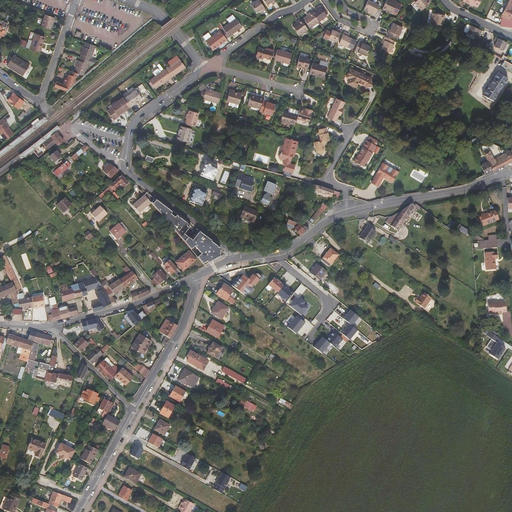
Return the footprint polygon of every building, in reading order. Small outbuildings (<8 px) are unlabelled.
[(264,10),(257,0),(256,0),(250,5),(255,13),(259,10),(261,12),(264,10)] [(368,0),(367,0),(366,2),(363,8),(368,10),(371,12),(370,13),(374,15),(377,8),(378,5),(368,0)] [(396,2),(391,0),(385,0),(383,7),(381,10),(385,11),(386,10),(391,12),(396,2)] [(416,0),(415,2),(421,10),(431,2),(429,0),(416,0)] [(511,0),(509,0),(502,14),(511,17),(511,14),(511,0)] [(315,11),(314,9),(310,12),(318,23),(326,17),(320,8),(315,11)] [(318,23),(310,12),(307,14),(306,15),(308,16),(303,20),(310,28),(318,23)] [(45,14),(41,26),(50,30),(52,24),(54,18),(45,14)] [(442,20),(444,20),(445,16),(432,14),(431,24),(441,26),(442,20)] [(501,26),(511,27),(511,19),(501,17),(501,26)] [(299,19),(296,22),(297,23),(292,27),(298,35),(307,29),(299,19)] [(224,30),(221,32),(226,38),(239,29),(232,20),(222,27),(224,30)] [(387,30),(385,34),(396,39),(401,28),(392,24),(390,27),(388,31),(387,30)] [(481,31),(471,26),(470,26),(468,25),(467,26),(465,30),(465,32),(467,33),(466,34),(475,38),(478,34),(480,35),(481,31)] [(335,42),(340,31),(337,29),(336,29),(335,31),(331,30),(327,38),(335,42)] [(221,32),(220,30),(206,41),(211,48),(217,44),(218,45),(226,39),(226,38),(221,32)] [(346,34),(343,32),(338,43),(346,47),(350,38),(345,36),(346,34)] [(29,49),(39,53),(42,45),(41,45),(44,37),(35,33),(29,49)] [(388,53),(394,41),(384,37),(382,40),(384,41),(382,44),(380,49),(388,53)] [(495,37),(493,41),(496,43),(494,47),(503,51),(507,43),(505,42),(495,37)] [(361,42),(358,40),(353,52),(364,57),(368,47),(363,45),(360,44),(361,42)] [(91,58),(95,46),(86,43),(83,50),(82,50),(81,54),(91,58)] [(263,57),(270,59),(273,49),(266,47),(265,48),(257,46),(255,56),(262,58),(263,57)] [(291,53),(277,49),(274,59),(288,63),(291,53)] [(98,60),(91,58),(81,54),(79,61),(78,60),(76,65),(77,65),(74,72),(83,75),(86,68),(87,69),(89,64),(93,65),(98,60)] [(7,66),(22,75),(28,64),(13,55),(7,66)] [(170,65),(165,69),(171,77),(174,75),(174,76),(185,67),(179,59),(176,55),(168,62),(170,65)] [(302,66),(308,67),(310,59),(299,55),(296,65),(301,67),(302,66)] [(511,64),(504,60),(502,65),(511,71),(511,64)] [(312,62),(309,73),(314,75),(315,73),(324,76),(327,66),(312,62)] [(365,86),(372,84),(369,77),(365,76),(361,77),(358,76),(359,73),(349,68),(345,76),(349,78),(346,82),(355,86),(357,81),(365,85),(365,86)] [(165,69),(164,69),(149,80),(155,88),(171,77),(165,69)] [(74,72),(69,70),(67,78),(66,77),(64,81),(63,84),(56,82),(54,86),(66,91),(74,84),(75,80),(77,81),(83,75),(74,72)] [(497,72),(483,94),(493,101),(508,78),(497,72)] [(199,97),(218,103),(221,93),(205,88),(204,91),(201,90),(199,97)] [(241,93),(237,92),(233,91),(234,90),(229,89),(226,100),(238,104),(241,93)] [(136,90),(124,98),(130,106),(130,107),(134,104),(134,105),(139,102),(138,101),(142,98),(136,90)] [(61,105),(72,96),(70,94),(59,103),(61,105)] [(15,95),(14,97),(12,96),(9,100),(19,108),(24,102),(15,95)] [(263,99),(263,97),(260,96),(260,97),(253,95),(250,105),(260,108),(263,99)] [(124,98),(123,97),(111,106),(112,107),(107,111),(114,120),(119,117),(118,115),(126,109),(130,106),(124,98)] [(328,118),(335,121),(337,118),(339,115),(340,115),(343,108),(342,108),(345,102),(336,98),(329,114),(329,115),(328,118)] [(270,101),(263,99),(260,108),(259,111),(272,114),(275,103),(270,102),(270,101)] [(297,115),(296,117),(309,121),(313,109),(309,108),(308,110),(307,110),(299,107),(299,109),(297,115)] [(185,123),(194,126),(198,113),(188,110),(185,123)] [(280,121),(294,125),(296,117),(297,115),(289,112),(283,111),(280,121)] [(3,118),(0,120),(0,134),(6,141),(14,134),(9,128),(8,126),(9,125),(3,118)] [(176,139),(187,142),(191,129),(180,126),(176,139)] [(315,142),(317,151),(322,154),(325,149),(324,145),(327,141),(330,140),(328,132),(327,133),(326,128),(318,129),(319,134),(320,134),(321,138),(319,141),(315,142)] [(59,136),(56,132),(53,134),(38,145),(44,152),(55,144),(57,146),(64,142),(59,136)] [(292,152),(295,153),(298,143),(285,139),(283,149),(281,149),(279,159),(284,160),(283,164),(286,165),(284,171),(292,173),(295,165),(289,164),(291,157),(292,152)] [(375,145),(366,140),(362,147),(359,151),(360,151),(357,156),(354,161),(363,166),(366,161),(367,161),(372,153),(371,152),(375,145)] [(494,149),(496,145),(483,140),(481,143),(494,149)] [(49,156),(54,163),(62,157),(58,150),(49,156)] [(509,162),(511,163),(511,154),(511,150),(509,151),(508,150),(507,151),(494,158),(489,150),(484,152),(488,161),(493,171),(509,162)] [(54,172),(58,176),(71,164),(68,161),(65,164),(64,162),(54,172)] [(485,175),(493,171),(488,161),(481,164),(480,165),(485,174),(485,175)] [(212,179),(217,167),(213,165),(205,162),(200,175),(208,178),(208,177),(212,179)] [(119,170),(111,164),(110,165),(109,163),(105,167),(106,169),(103,171),(111,179),(119,170)] [(398,171),(393,168),(391,171),(381,165),(371,182),(378,186),(383,177),(392,182),(398,171)] [(251,192),(254,182),(243,179),(244,175),(239,173),(235,186),(240,187),(240,189),(251,192)] [(110,186),(108,187),(110,189),(110,190),(112,188),(114,189),(121,183),(124,186),(125,185),(125,186),(128,183),(127,183),(128,182),(121,175),(121,176),(110,186)] [(267,192),(266,195),(269,196),(270,193),(273,194),(276,185),(267,182),(264,191),(267,192)] [(331,197),(334,191),(329,189),(313,184),(311,186),(310,188),(318,192),(318,193),(331,197)] [(202,191),(194,188),(189,201),(197,205),(197,204),(201,206),(207,193),(202,191)] [(221,198),(223,193),(214,189),(212,194),(221,198)] [(77,202),(80,199),(75,193),(72,196),(77,202)] [(138,211),(150,201),(145,195),(133,205),(138,211)] [(261,202),(269,205),(271,197),(269,196),(266,195),(264,195),(261,202)] [(65,198),(58,205),(65,212),(72,205),(65,198)] [(140,213),(152,203),(150,201),(138,211),(140,213)] [(320,217),(329,207),(323,203),(319,208),(320,208),(316,214),(320,217)] [(402,210),(402,211),(396,219),(391,226),(398,231),(415,207),(414,206),(411,203),(402,210)] [(108,214),(101,206),(92,214),(99,222),(108,214)] [(248,219),(254,222),(258,213),(244,207),(240,217),(244,219),(245,217),(249,219),(248,219)] [(475,217),(479,227),(498,220),(495,211),(482,216),(482,215),(475,217)] [(388,223),(391,226),(396,219),(392,216),(388,223)] [(298,237),(309,228),(289,220),(286,227),(294,230),(293,230),(298,237)] [(117,239),(126,231),(119,224),(110,232),(117,239)] [(367,226),(359,237),(367,243),(375,232),(367,226)] [(84,234),(89,239),(93,236),(88,231),(84,234)] [(203,234),(199,232),(194,237),(196,240),(203,234)] [(282,246),(286,244),(273,237),(271,240),(282,246)] [(496,248),(496,240),(488,241),(480,241),(480,249),(496,248)] [(203,244),(199,247),(196,243),(193,246),(202,257),(210,251),(203,244)] [(321,260),(328,266),(338,255),(330,249),(321,260)] [(183,271),(196,260),(189,252),(176,263),(183,271)] [(150,255),(160,266),(162,264),(153,253),(152,254),(150,255)] [(486,272),(495,271),(494,259),(497,258),(497,253),(485,254),(486,272)] [(158,268),(160,266),(150,255),(149,256),(158,268)] [(6,260),(2,261),(7,271),(10,269),(6,260)] [(177,269),(170,260),(164,266),(171,275),(177,269)] [(314,281),(319,285),(321,282),(319,281),(327,272),(317,263),(309,273),(316,278),(314,281)] [(71,269),(74,281),(80,279),(77,268),(77,267),(71,269)] [(67,268),(54,273),(49,275),(50,278),(68,271),(67,268)] [(125,277),(120,281),(120,282),(125,288),(138,279),(137,278),(132,272),(128,268),(122,273),(125,277)] [(93,312),(106,309),(111,305),(108,298),(106,293),(102,288),(100,284),(97,279),(96,278),(90,271),(88,272),(91,280),(77,285),(78,290),(80,290),(82,297),(88,296),(87,293),(96,290),(97,293),(95,294),(98,300),(100,304),(97,306),(93,307),(92,308),(93,312)] [(155,280),(153,282),(156,287),(167,278),(161,271),(153,277),(155,280)] [(277,293),(275,297),(284,304),(293,293),(274,277),(267,285),(277,293)] [(63,302),(82,297),(80,290),(78,290),(77,285),(71,287),(71,290),(68,290),(67,285),(63,286),(61,280),(58,281),(61,293),(60,293),(63,302)] [(110,288),(106,282),(100,284),(102,288),(106,293),(108,298),(114,294),(115,296),(125,288),(120,282),(120,281),(110,288)] [(13,283),(0,287),(0,297),(12,293),(17,291),(16,290),(13,283)] [(239,293),(260,309),(267,300),(246,284),(239,293)] [(225,301),(231,292),(223,286),(216,295),(225,301)] [(138,299),(150,294),(146,289),(135,294),(138,299)] [(413,301),(422,308),(429,297),(422,292),(417,299),(416,297),(413,301)] [(22,309),(33,308),(32,298),(23,298),(23,293),(17,293),(18,299),(18,300),(18,303),(18,309),(22,310),(22,309)] [(113,307),(118,306),(116,303),(113,298),(115,297),(115,296),(114,294),(108,298),(111,305),(113,307)] [(33,308),(45,307),(44,300),(43,296),(32,298),(33,308)] [(53,321),(61,319),(59,311),(57,305),(55,297),(48,298),(50,306),(51,313),(53,321)] [(12,320),(22,321),(22,310),(18,309),(18,303),(14,304),(14,309),(13,309),(12,320)] [(153,303),(146,306),(150,313),(156,308),(153,303)] [(225,313),(227,310),(218,303),(212,313),(223,320),(227,314),(225,313)] [(496,315),(496,303),(487,304),(488,315),(496,315)] [(501,303),(496,303),(496,315),(502,314),(506,313),(505,304),(501,304),(501,303)] [(150,313),(146,306),(143,307),(145,311),(143,313),(142,313),(137,317),(134,313),(134,310),(126,312),(128,314),(125,317),(125,318),(134,327),(140,322),(150,313)] [(61,319),(78,315),(76,308),(68,310),(68,308),(59,311),(61,319)] [(274,317),(281,322),(284,319),(277,314),(274,317)] [(295,334),(305,323),(296,316),(287,327),(295,334)] [(95,322),(94,320),(81,323),(83,332),(96,329),(100,332),(105,328),(99,321),(95,322)] [(165,347),(178,326),(167,320),(160,332),(166,337),(162,344),(165,347)] [(206,332),(217,339),(220,333),(223,327),(213,321),(206,332)] [(9,334),(6,344),(22,349),(21,354),(29,356),(36,333),(32,332),(31,332),(28,340),(9,334)] [(115,332),(113,334),(118,341),(122,337),(121,335),(119,337),(115,332)] [(348,340),(342,335),(340,338),(333,332),(326,340),(338,351),(348,340)] [(29,356),(28,359),(33,360),(38,343),(50,346),(52,338),(52,336),(36,333),(29,356)] [(149,348),(152,344),(142,335),(132,346),(141,354),(147,347),(149,348)] [(81,352),(91,343),(89,341),(88,342),(82,337),(79,340),(74,345),(81,352)] [(497,342),(488,354),(498,360),(506,349),(497,342)] [(223,349),(214,344),(213,346),(211,347),(209,350),(209,351),(208,355),(217,360),(223,349)] [(100,356),(104,353),(99,348),(97,349),(95,353),(93,352),(86,358),(94,366),(96,364),(95,362),(100,356)] [(187,362),(192,364),(197,355),(190,352),(187,356),(190,357),(187,362)] [(192,364),(197,367),(199,363),(201,364),(203,359),(197,355),(192,364)] [(95,362),(96,364),(98,365),(104,360),(100,356),(95,362)] [(107,375),(112,380),(117,374),(120,370),(116,365),(115,365),(109,360),(107,363),(104,360),(98,365),(96,368),(104,376),(106,374),(107,375)] [(77,377),(87,378),(90,372),(87,370),(87,368),(83,364),(77,377)] [(147,378),(151,372),(146,369),(146,368),(142,365),(138,370),(147,378)] [(120,370),(117,374),(128,384),(135,376),(124,366),(120,370)] [(232,371),(224,367),(222,371),(230,375),(232,371)] [(200,379),(193,375),(184,370),(178,381),(187,386),(194,389),(200,379)] [(70,386),(73,377),(73,376),(58,373),(58,374),(53,373),(48,373),(47,373),(45,380),(70,386)] [(215,383),(223,388),(225,383),(218,379),(215,383)] [(180,402),(185,392),(175,387),(170,397),(180,402)] [(98,394),(93,392),(94,390),(90,389),(89,390),(87,389),(86,392),(83,391),(79,399),(82,400),(83,399),(94,404),(95,400),(98,401),(99,398),(96,397),(98,394)] [(104,399),(99,408),(105,411),(103,414),(105,414),(106,411),(107,412),(112,404),(109,402),(111,398),(109,397),(107,401),(104,399)] [(240,398),(238,405),(252,410),(255,404),(240,398)] [(168,418),(174,408),(166,403),(160,413),(168,418)] [(113,418),(107,415),(104,422),(102,424),(106,426),(107,427),(108,426),(116,430),(120,422),(113,418)] [(164,436),(169,426),(160,421),(154,430),(164,436)] [(156,449),(162,438),(153,434),(147,445),(156,449)] [(77,447),(63,440),(57,450),(72,458),(77,447)] [(35,457),(40,459),(45,446),(31,441),(27,450),(36,454),(35,457)] [(96,449),(90,446),(89,445),(87,450),(86,452),(84,452),(80,459),(88,463),(90,464),(95,454),(96,455),(98,450),(96,449)] [(8,450),(6,449),(5,452),(2,451),(0,457),(5,459),(8,450)] [(180,466),(188,470),(195,458),(188,453),(185,458),(184,458),(180,466)] [(79,479),(86,467),(79,464),(73,476),(79,479)] [(81,480),(88,468),(86,467),(79,479),(81,480)] [(136,484),(141,475),(129,468),(124,477),(136,484)] [(212,489),(221,494),(230,477),(221,472),(215,483),(212,489)] [(126,501),(132,491),(124,486),(118,497),(126,501)] [(61,495),(53,492),(49,504),(57,507),(60,500),(70,503),(71,499),(62,496),(61,495)] [(9,511),(14,511),(16,508),(14,508),(18,498),(10,495),(9,498),(7,498),(3,509),(9,511)] [(49,504),(39,500),(37,505),(47,509),(49,504)] [(180,510),(179,511),(189,511),(194,504),(185,500),(181,506),(180,505),(178,509),(180,510)]
